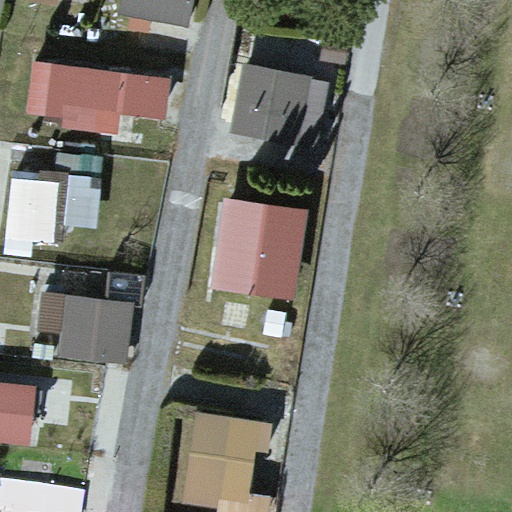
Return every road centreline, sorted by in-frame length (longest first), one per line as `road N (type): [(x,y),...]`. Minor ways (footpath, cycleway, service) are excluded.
road 1 (track): [(139,511),(230,0)]
road 2 (track): [(384,0),(301,511)]
